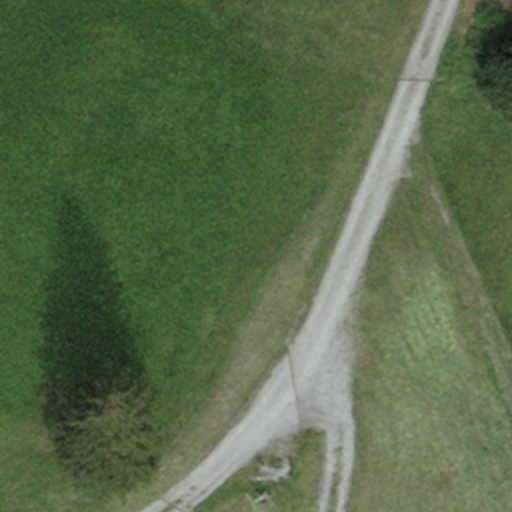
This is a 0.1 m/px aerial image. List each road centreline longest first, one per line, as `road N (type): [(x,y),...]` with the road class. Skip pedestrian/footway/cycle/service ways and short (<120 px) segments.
road 1 (track): [(453,0),(306,361),(203,480),(156,511)]
road 2 (track): [(327,511),(343,399),(306,361)]
